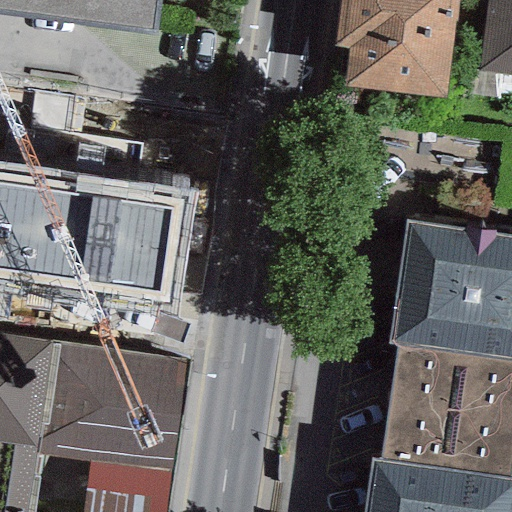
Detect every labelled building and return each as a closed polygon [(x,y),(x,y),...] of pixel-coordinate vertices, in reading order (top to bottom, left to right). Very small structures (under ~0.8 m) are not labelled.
[(0,0),(0,8),(155,30),(158,0),(0,0)] [(338,0),(334,44),(347,45),(342,82),(444,94),(455,0),(338,0)] [(511,0),(484,0),(476,69),(511,73),(511,0)] [(196,193),(0,161),(0,281),(178,310),(196,193)] [(511,233),(405,218),(388,339),(398,340),(381,458),(371,457),(363,511),(511,511),(511,476),(509,476),(511,457),(511,233)] [(170,356),(0,330),(0,439),(32,444),(33,451),(167,470),(185,358),(170,356)] [(0,511),(24,511),(33,451),(32,444),(0,439),(0,511)] [(160,511),(167,470),(33,451),(24,511),(160,511)]
